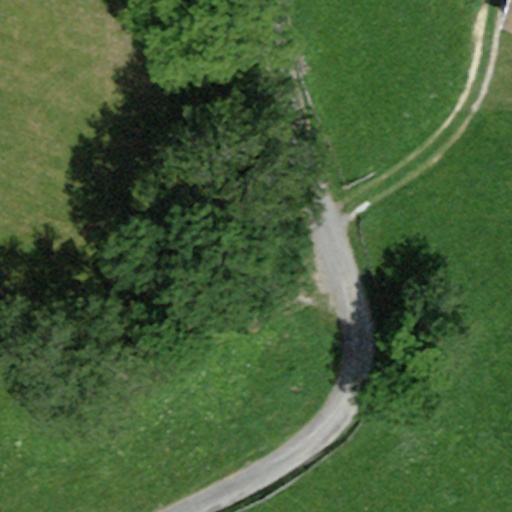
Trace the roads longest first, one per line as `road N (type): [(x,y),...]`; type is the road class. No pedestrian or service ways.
road 1 (track): [(268,0),(362,337),(359,371),(317,440),(191,511)]
road 2 (track): [(494,0),(474,100),(388,190),(325,223)]
